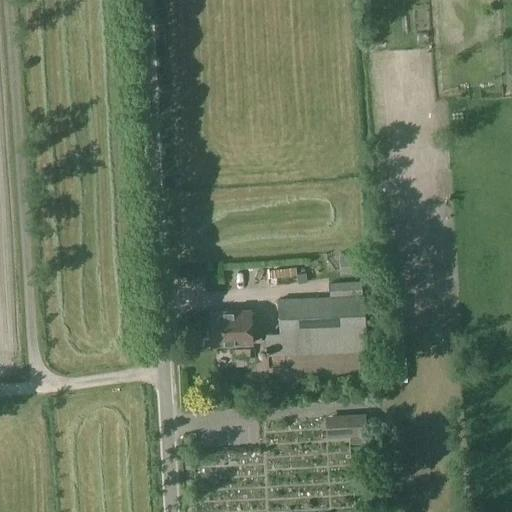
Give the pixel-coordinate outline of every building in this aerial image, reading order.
[(361,252),(338,252),(339,269),(363,269),(361,252)] [(272,278),(298,275),(298,274),(297,265),(271,268),(272,278)] [(307,273),(298,274),(298,275),(299,283),(308,281),(307,273)] [(269,354),(368,350),(365,283),(332,284),(332,299),(281,301),(282,335),(268,335),(269,354)] [(401,299),(390,300),(393,356),(404,356),(401,299)] [(211,346),(252,344),(251,311),(210,313),(211,346)] [(289,356),(271,357),(272,370),(289,369),(289,356)] [(332,432),(351,431),(350,416),(332,417),(332,432)]
